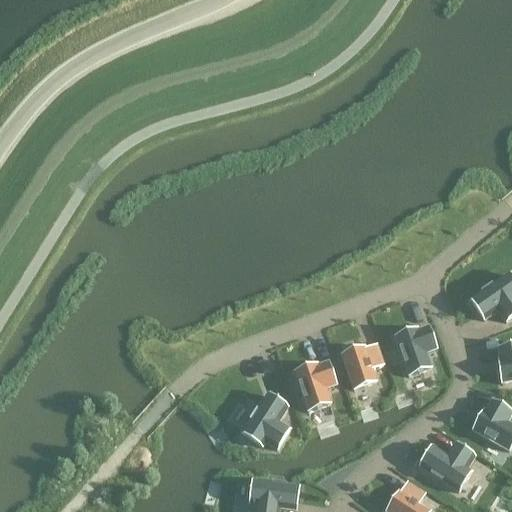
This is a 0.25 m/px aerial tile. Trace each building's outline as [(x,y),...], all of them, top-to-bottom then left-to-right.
[(511,279),(472,308),(486,327),(500,318),(509,330),(511,327),(511,279)] [(442,357),(433,332),(422,335),(422,334),(396,343),(411,384),(436,375),(431,361),(442,357)] [(385,371),(378,351),(366,355),(365,353),(344,361),(355,396),(377,388),(372,375),(385,371)] [(511,352),(500,354),(502,366),(500,366),(503,390),(511,388),(511,352)] [(340,393),(331,367),(321,371),(320,370),(295,378),(309,419),(334,411),(329,397),(340,393)] [(289,415),(269,402),(245,442),(265,455),(268,450),(279,457),(292,436),(281,429),(289,415)] [(511,425),(511,417),(494,407),(488,418),(485,416),(474,438),(511,459),(511,457),(511,431),(509,430),(511,425)] [(477,465),(456,451),(448,463),(434,454),(421,474),(461,500),(474,480),(469,477),(477,465)] [(300,511),(303,494),(254,487),(250,511),(300,511)] [(420,511),(427,502),(409,490),(402,501),(401,500),(392,511),(420,511)]
